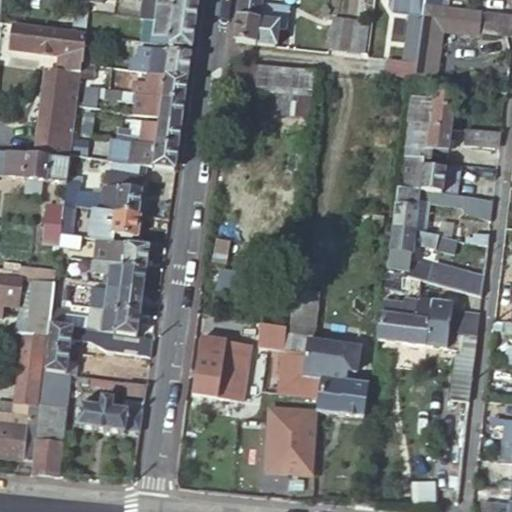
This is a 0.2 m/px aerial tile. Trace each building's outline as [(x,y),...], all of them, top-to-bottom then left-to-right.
[(138,18),(195,25),(198,3),(178,0),(136,0),(134,18),(138,18)] [(238,0),(233,42),(276,47),(278,29),(284,29),(287,7),(258,4),(256,20),(251,19),(253,0),(238,0)] [(423,83),(441,85),(442,79),(436,78),(442,33),(444,25),(440,24),(442,8),(424,6),(423,16),(421,23),(421,25),(418,45),(416,62),(414,76),(414,81),(423,83)] [(444,25),(442,33),(479,37),(481,12),(442,8),(440,24),(444,25)] [(511,36),(511,30),(511,15),(486,13),(484,33),(511,36)] [(87,18),(85,34),(95,36),(101,37),(104,20),(87,18)] [(125,40),(192,50),(195,25),(138,18),(136,35),(125,34),(125,40)] [(329,50),(363,54),(367,22),(333,18),(329,50)] [(403,43),(404,43),(418,45),(421,25),(406,23),(403,43)] [(85,34),(14,26),(11,51),(62,57),(60,73),(80,75),(82,64),(84,38),(85,34)] [(85,34),(84,38),(82,64),(91,65),(95,36),(85,34)] [(402,61),(416,62),(418,45),(404,43),(402,61)] [(148,73),(188,78),(191,54),(138,47),(136,59),(131,58),(129,71),(135,71),(148,73)] [(389,73),(414,76),(416,62),(402,61),(390,59),(389,73)] [(312,98),(315,72),(258,66),(258,70),(256,93),(273,94),(312,98)] [(256,93),(258,70),(232,67),(230,91),(256,93)] [(47,71),(41,119),(74,124),(80,75),(60,73),(47,71)] [(144,96),(184,102),(188,78),(148,73),(144,96)] [(422,92),(423,83),(414,81),(414,82),(412,91),(422,92)] [(98,90),(88,88),(85,109),(95,111),(97,99),(98,90)] [(135,95),(98,90),(97,99),(133,104),(135,95)] [(408,123),(453,129),(457,95),(434,92),(433,102),(411,99),(408,123)] [(310,116),(312,98),(273,94),(271,113),(310,116)] [(157,121),(182,124),(184,102),(144,96),(135,95),(133,104),(132,115),(158,118),(157,121)] [(84,130),(83,135),(95,136),(96,127),(100,127),(101,117),(85,115),(82,130),(84,130)] [(125,140),(178,147),(182,124),(157,121),(157,123),(141,122),(139,131),(130,129),(130,126),(118,124),(116,139),(125,140)] [(139,131),(141,122),(131,121),(130,126),(130,129),(139,131)] [(425,162),(433,163),(434,151),(449,153),(453,129),(408,123),(403,159),(425,162)] [(498,149),(500,135),(467,131),(465,145),(498,149)] [(121,164),(125,140),(116,139),(114,151),(106,150),(104,161),(111,162),(121,164)] [(139,166),(175,171),(178,147),(125,140),(121,164),(139,166)] [(72,141),(70,157),(83,158),(85,143),(72,141)] [(0,153),(0,179),(66,186),(67,179),(69,162),(0,153)] [(424,168),(425,162),(403,159),(399,190),(421,192),(444,195),(447,171),(424,168)] [(138,176),(139,166),(121,164),(111,162),(110,172),(138,176)] [(102,188),(142,193),(143,176),(138,176),(110,172),(105,171),(102,188)] [(67,179),(66,186),(65,195),(77,196),(77,194),(80,194),(82,181),(67,179)] [(92,195),(80,194),(77,194),(77,196),(65,195),(63,208),(76,209),(91,211),(138,217),(142,193),(102,188),(101,189),(101,196),(92,195)] [(101,196),(101,189),(93,188),(92,195),(101,196)] [(421,192),(399,190),(393,231),(415,234),(420,203),(421,192)] [(491,221),(493,201),(444,195),(421,192),(420,203),(430,204),(464,208),(466,211),(491,221)] [(426,235),(430,204),(420,203),(415,234),(426,235)] [(44,227),(61,229),(63,209),(46,207),(44,227)] [(76,209),(63,208),(63,209),(61,229),(60,236),(72,238),(76,209)] [(135,240),(138,217),(91,211),(87,234),(135,240)] [(371,226),(382,227),(384,217),(372,215),(371,226)] [(42,246),(59,248),(59,247),(60,236),(61,229),(44,227),(42,246)] [(415,234),(393,231),(388,270),(409,274),(411,264),(414,245),(453,254),(456,242),(439,237),(426,235),(415,234)] [(467,245),(487,248),(489,237),(474,235),(474,241),(468,240),(467,245)] [(72,238),(60,236),(59,247),(79,250),(80,239),(72,238)] [(107,265),(146,270),(149,248),(91,240),(91,247),(98,249),(96,263),(107,265)] [(106,276),(107,265),(96,263),(90,263),(88,274),(106,276)] [(409,278),(482,298),(484,279),(447,270),(441,273),(411,264),(409,274),(409,278)] [(143,293),(146,270),(107,265),(106,276),(105,285),(104,288),(143,293)] [(248,275),(217,271),(214,291),(245,295),(248,275)] [(0,279),(0,302),(20,305),(22,291),(23,281),(0,279)] [(18,328),(17,334),(24,334),(27,334),(44,337),(48,337),(49,326),(51,310),(54,285),(23,281),(22,291),(31,292),(28,324),(18,322),(18,323),(18,328)] [(140,316),(143,293),(104,288),(104,290),(92,289),(89,309),(101,311),(140,316)] [(290,335),(313,338),(318,296),(294,293),(290,335)] [(381,315),(378,341),(448,350),(450,333),(461,335),(464,316),(452,314),(454,305),(418,300),(416,320),(381,315)] [(60,311),(51,310),(49,326),(62,328),(64,312),(60,311)] [(99,333),(137,337),(140,316),(101,311),(99,333)] [(64,312),(62,328),(73,329),(75,313),(64,312)] [(511,324),(511,325),(503,324),(502,335),(511,336),(511,324)] [(62,328),(49,326),(48,337),(43,373),(71,377),(74,377),(76,364),(67,363),(71,341),(87,344),(89,331),(73,329),(62,328)] [(89,331),(87,344),(105,351),(150,357),(152,339),(137,337),(99,333),(89,331)] [(450,333),(448,350),(459,351),(461,335),(450,333)] [(27,334),(24,334),(21,355),(41,357),(44,337),(27,334)] [(467,334),(465,352),(475,353),(477,336),(467,334)] [(305,355),(306,342),(284,339),(283,353),(287,353),(305,355)] [(192,395),(228,400),(232,375),(220,374),(222,361),(230,363),(232,348),(224,347),(224,344),(201,341),(192,395)] [(329,370),(354,374),(357,349),(306,342),(305,355),(303,377),(323,380),(327,380),(329,370)] [(511,350),(504,349),(502,366),(511,367),(511,350)] [(465,352),(459,351),(453,395),(470,396),(475,353),(465,352)] [(280,408),(318,413),(323,380),(303,377),(305,355),(287,353),(280,408)] [(41,357),(21,355),(14,404),(35,407),(42,358),(41,357)] [(318,413),(319,414),(362,420),(367,386),(352,384),(354,374),(329,370),(327,380),(323,380),(318,413)] [(71,377),(43,373),(39,407),(67,410),(71,377)] [(144,398),(146,387),(124,384),(122,395),(144,398)] [(126,432),(139,434),(142,413),(113,410),(115,401),(102,399),(101,408),(79,405),(76,429),(125,435),(126,432)] [(10,461),(32,463),(39,407),(35,407),(14,404),(14,416),(13,425),(10,461)] [(32,463),(30,478),(58,480),(67,410),(39,407),(32,463)] [(0,423),(13,425),(14,416),(0,414),(0,423)] [(511,422),(499,421),(497,422),(492,421),(491,428),(504,429),(501,457),(511,458),(511,422)] [(0,459),(10,461),(13,425),(0,423),(0,459)] [(511,480),(510,493),(511,492),(511,458),(501,457),(494,457),(493,464),(511,467),(511,480)] [(481,511),(511,511),(511,492),(510,493),(508,509),(482,506),(481,511)]
